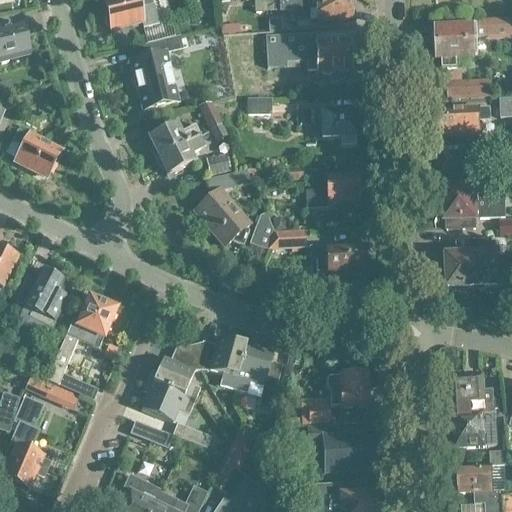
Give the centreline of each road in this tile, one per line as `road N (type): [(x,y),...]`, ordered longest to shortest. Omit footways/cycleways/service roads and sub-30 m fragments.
road 1 (residential): [(411,338),(395,0)]
road 2 (residential): [(108,254),(118,231),(115,191),(57,0)]
road 3 (residential): [(411,338),(304,334),(167,283)]
road 4 (residential): [(66,511),(167,283)]
road 5 (residential): [(423,511),(411,338)]
road 6 (residential): [(108,254),(0,201)]
